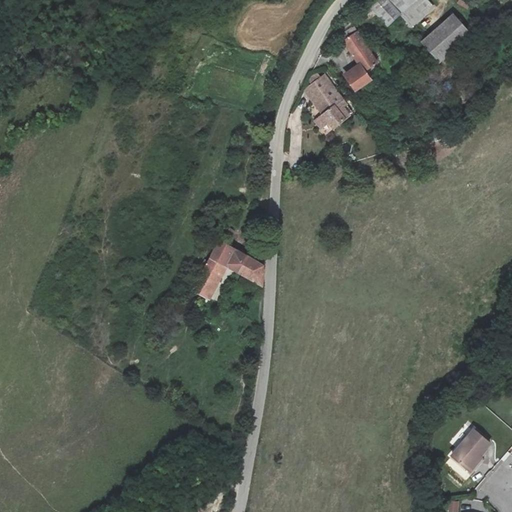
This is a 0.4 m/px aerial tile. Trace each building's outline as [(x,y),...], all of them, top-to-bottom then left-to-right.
[(395,8),(406,0),(385,0),(394,10),(395,8)] [(419,0),(406,0),(395,8),(406,23),(427,9),(419,0)] [(449,14),(417,42),(434,63),(466,36),(449,14)] [(395,33),(389,18),(379,23),(389,45),(397,38),(395,33)] [(345,40),(359,32),(353,21),(338,28),(345,40)] [(359,32),(345,40),(362,70),(375,63),(359,32)] [(369,80),(362,70),(347,78),(354,90),(356,88),(369,80)] [(308,95),(327,82),(321,73),(303,84),(302,86),(308,95)] [(327,82),(308,95),(327,124),(322,129),(328,137),(345,124),(336,111),(342,106),(340,101),(327,82)] [(225,228),(220,238),(235,246),(240,237),(225,228)] [(235,248),(220,239),(190,290),(210,299),(227,267),(263,286),(264,264),(235,248)] [(465,471),(476,457),(487,446),(472,433),(449,458),(465,471)] [(476,457),(465,471),(470,476),(481,462),(476,457)] [(449,511),(458,511),(458,501),(449,502),(449,511)]
